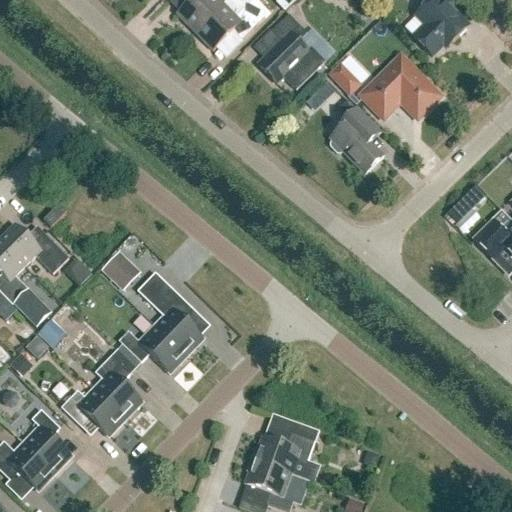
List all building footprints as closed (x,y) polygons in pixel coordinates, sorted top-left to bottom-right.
[(196,37),(224,9),(215,0),(196,0),(178,18),(196,37)] [(446,52),(469,30),(440,0),(434,0),(415,19),(424,29),(412,40),(432,60),(444,49),(446,52)] [(224,9),(196,37),(214,56),(234,37),(242,45),(266,22),(253,8),(237,23),(224,9)] [(307,56),(298,46),(307,38),(289,19),(272,36),(281,46),(258,68),(277,87),(283,81),(296,94),(325,66),(311,52),(307,56)] [(417,123),(440,101),(401,61),(361,100),(383,123),(400,106),(417,123)] [(348,100),(360,88),(339,67),(327,79),(348,100)] [(326,88),(317,96),(325,105),(334,96),(326,88)] [(364,141),(373,132),(378,138),(379,137),(348,105),(340,113),(348,121),(338,130),(341,133),(331,143),(333,145),(330,147),(330,151),(337,157),(340,157),(343,155),(366,179),(383,162),(364,141)] [(459,206),(448,218),(457,227),(468,216),(459,206)] [(50,231),(66,215),(58,208),(42,223),(50,231)] [(511,261),(511,234),(507,240),(492,224),(473,243),(493,264),(504,253),(511,261)] [(0,242),(0,245),(25,270),(35,260),(53,278),(69,263),(37,231),(36,232),(42,238),(33,247),(15,228),(0,242)] [(0,276),(9,286),(25,270),(0,245),(0,276)] [(122,256),(104,274),(117,287),(135,269),(122,256)] [(151,326),(186,360),(202,343),(183,324),(192,314),(155,277),(137,296),(160,317),(151,326)] [(39,330),(52,317),(30,294),(16,307),(39,330)] [(0,318),(6,324),(17,314),(0,296),(0,318)] [(53,323),(39,337),(50,347),(64,333),(53,323)] [(169,378),(186,360),(151,326),(135,343),(128,336),(119,346),(141,367),(149,359),(169,378)] [(26,327),(18,335),(26,344),(35,336),(26,327)] [(32,340),(25,351),(37,359),(44,348),(32,340)] [(21,358),(10,369),(20,379),(31,368),(21,358)] [(94,394),(124,423),(141,406),(122,387),(130,379),(111,360),(95,377),(103,385),(94,394)] [(107,441),(124,423),(94,394),(85,403),(77,395),(61,412),(80,430),(88,422),(107,441)] [(24,448),(54,478),(71,460),(51,441),(60,433),(41,415),(32,424),(40,432),(24,448)] [(251,464),(291,479),(296,466),(306,470),(319,436),(295,427),(287,451),(261,441),(257,453),(255,452),(251,464)] [(54,478),(24,448),(15,457),(3,446),(0,449),(0,475),(9,485),(18,476),(37,495),(54,478)] [(283,502),(291,479),(251,464),(247,476),(249,476),(244,488),(269,497),(265,510),(270,511),(290,511),(293,506),(283,502)] [(349,502),(345,511),(362,511),(364,507),(349,502)]
